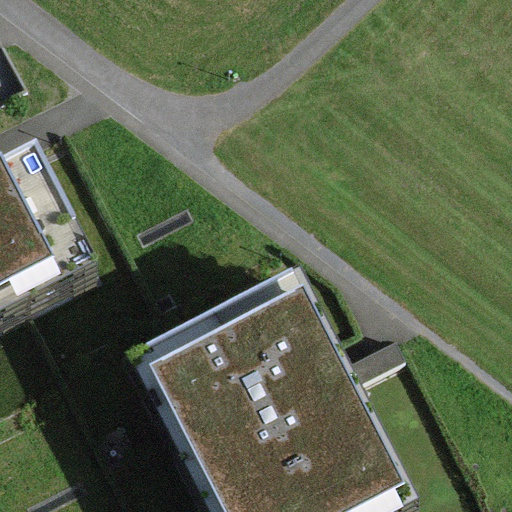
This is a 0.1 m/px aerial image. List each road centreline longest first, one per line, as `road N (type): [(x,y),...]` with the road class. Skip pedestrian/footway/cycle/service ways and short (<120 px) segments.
road 1 (track): [(0,5),(187,156),(363,0)]
road 2 (unknown): [(187,156),(0,224)]
